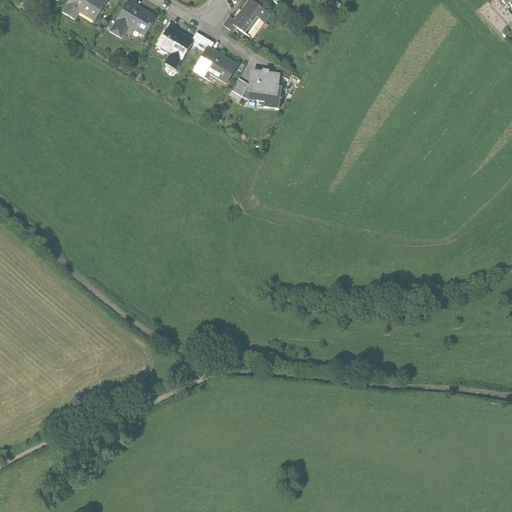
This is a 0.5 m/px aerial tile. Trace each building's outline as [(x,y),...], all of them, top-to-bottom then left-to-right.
[(95,0),(73,0),(63,17),(75,25),(80,17),(94,26),(106,6),(95,0)] [(113,0),(109,7),(115,10),(121,0),(113,0)] [(511,0),(499,0),(497,2),(503,9),(509,3),(511,6),(511,0)] [(118,24),(110,36),(120,42),(127,31),(143,40),(155,21),(134,8),(136,5),(130,1),(117,24),(118,24)] [(250,2),(235,23),(232,27),(237,30),(248,38),(260,22),(264,25),(270,17),(250,2)] [(223,28),(233,36),(237,30),(232,27),(235,23),(230,19),(223,28)] [(171,27),(158,49),(172,57),(166,68),(174,73),(180,63),(181,64),(193,44),(175,33),(176,30),(171,27)] [(200,38),(194,48),(206,55),(208,51),(210,53),(214,47),(200,38)] [(237,69),(210,53),(208,51),(206,55),(193,76),(205,84),(209,78),(226,88),(237,69)] [(278,69),(273,77),(279,78),(278,79),(288,82),(291,76),(278,69)] [(243,81),(249,82),(251,72),(245,71),(243,81)] [(273,77),(253,74),(250,97),(258,98),(257,102),(275,105),(278,79),(279,78),(273,77)] [(249,88),(239,82),(231,93),(241,100),(249,88)]
